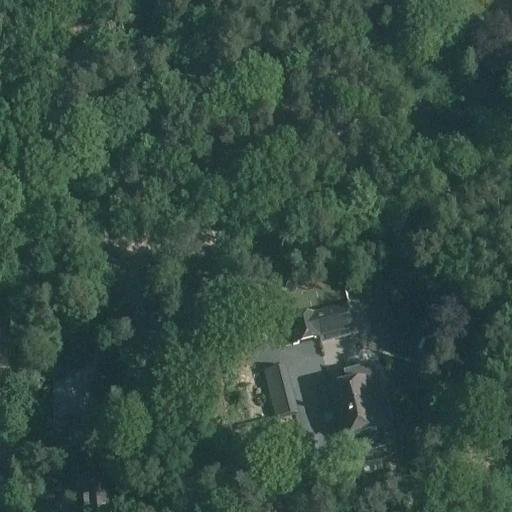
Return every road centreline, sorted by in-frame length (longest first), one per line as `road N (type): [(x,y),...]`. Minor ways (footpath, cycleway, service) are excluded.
road 1 (track): [(121,273),(330,215),(511,190)]
road 2 (unclassified): [(209,511),(195,451),(121,273),(80,198)]
road 3 (unclassified): [(80,198),(21,78),(11,0)]
